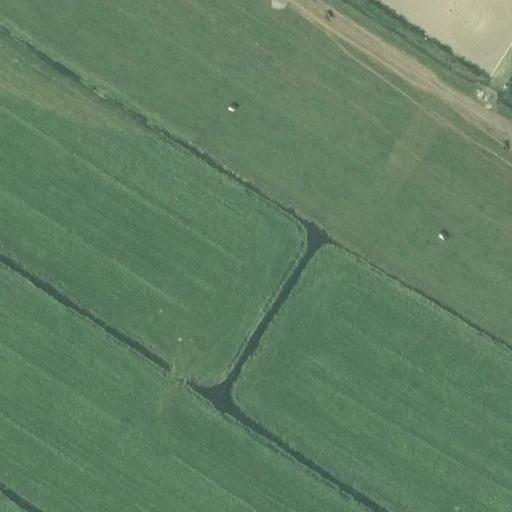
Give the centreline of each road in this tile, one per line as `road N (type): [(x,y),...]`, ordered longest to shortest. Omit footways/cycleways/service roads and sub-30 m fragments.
road 1 (track): [(0,209),(199,341),(102,511)]
road 2 (track): [(291,0),(511,141)]
